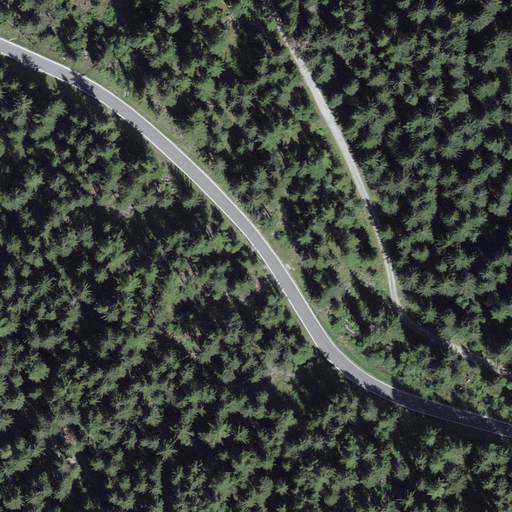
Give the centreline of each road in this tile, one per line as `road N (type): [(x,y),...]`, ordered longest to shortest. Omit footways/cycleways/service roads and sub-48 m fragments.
road 1 (tertiary): [(0,44),(100,93),(175,155),(261,245),(348,369),(404,399),(511,431)]
road 2 (track): [(390,271),(348,157),(287,36)]
road 3 (track): [(511,375),(407,320),(390,271)]
road 4 (track): [(511,310),(422,294),(390,271)]
